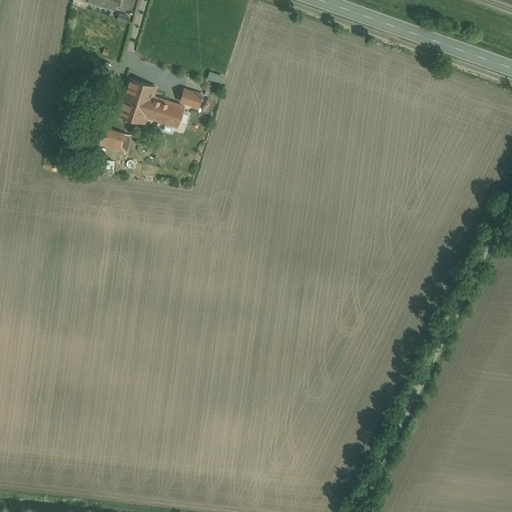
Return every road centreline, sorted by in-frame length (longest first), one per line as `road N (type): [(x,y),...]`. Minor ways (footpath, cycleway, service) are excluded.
road 1 (unclassified): [(358,511),(511,179)]
road 2 (primary): [(511,68),(325,0)]
